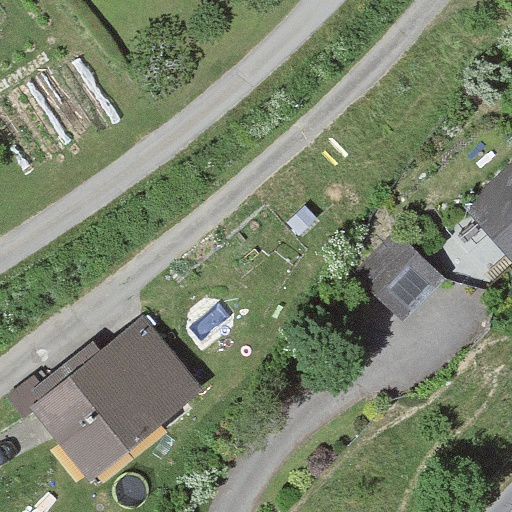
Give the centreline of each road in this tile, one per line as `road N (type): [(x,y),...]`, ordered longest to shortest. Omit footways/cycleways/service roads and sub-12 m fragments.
road 1 (residential): [(0,385),(201,231),(438,0)]
road 2 (residential): [(0,258),(110,189),(217,107),(328,0)]
